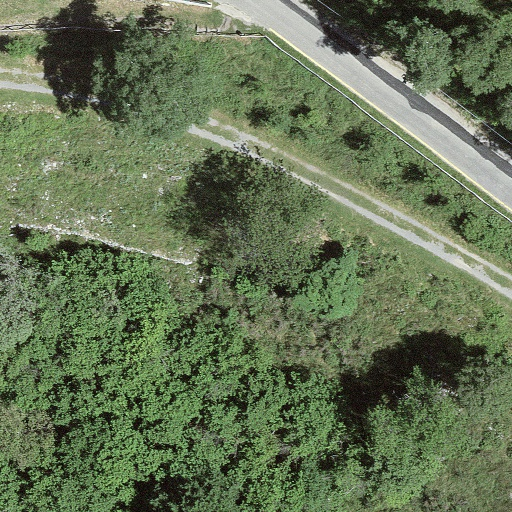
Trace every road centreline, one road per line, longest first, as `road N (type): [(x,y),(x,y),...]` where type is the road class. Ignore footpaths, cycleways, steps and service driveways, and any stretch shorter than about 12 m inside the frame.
road 1 (track): [(511,293),(208,130),(0,80)]
road 2 (unclassified): [(256,0),(511,191)]
